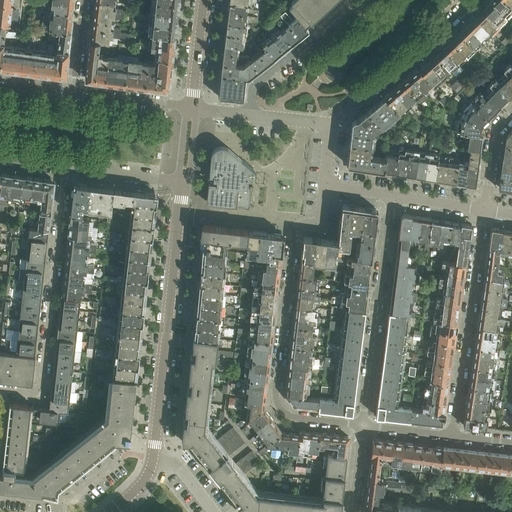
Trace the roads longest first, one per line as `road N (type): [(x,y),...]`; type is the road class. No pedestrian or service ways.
road 1 (tertiary): [(151,458),(183,181)]
road 2 (residential): [(290,224),(275,400),(290,417),(363,426)]
road 3 (residential): [(0,389),(41,388),(66,164)]
road 4 (residential): [(363,426),(391,196)]
road 5 (residential): [(452,436),(483,210)]
road 6 (residential): [(333,126),(474,0)]
road 7 (residential): [(373,0),(255,87),(250,119)]
road 8 (residential): [(0,493),(65,501),(122,459)]
